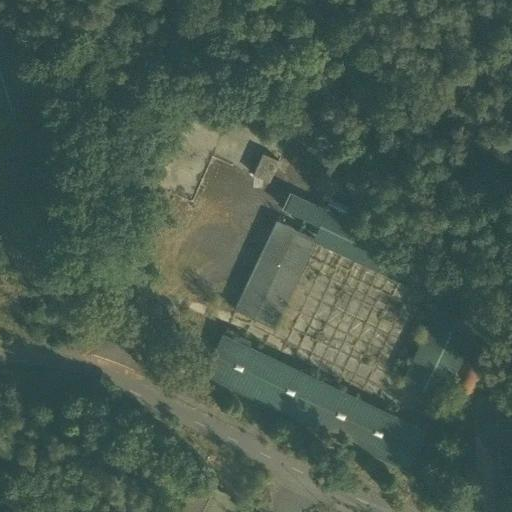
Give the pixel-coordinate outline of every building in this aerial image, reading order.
[(34,113),(0,3),(0,106),(5,105),(10,120),(34,113)] [(256,178),(271,180),(275,156),(260,154),(256,178)] [(493,292),(290,195),(283,209),(320,227),(317,234),(337,244),(334,251),(442,302),(403,382),(441,401),(493,292)] [(277,222),(235,312),(273,330),(315,240),(277,222)] [(119,258),(107,282),(131,294),(143,269),(119,258)] [(425,433),(248,349),(251,343),(240,338),(237,344),(224,337),(206,375),(407,470),(425,433)] [(467,361),(445,404),(462,412),(484,370),(467,361)] [(219,511),(227,496),(197,481),(181,511),(219,511)]
